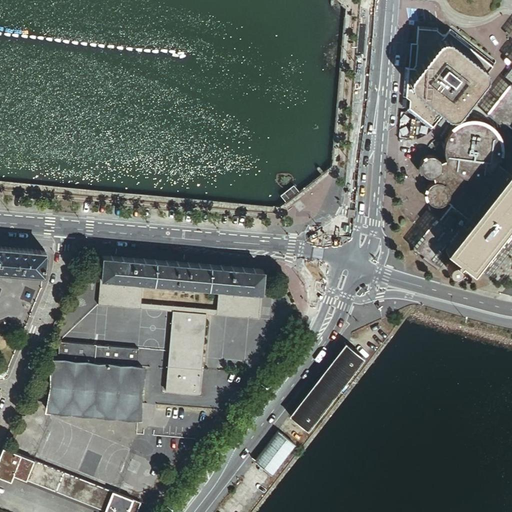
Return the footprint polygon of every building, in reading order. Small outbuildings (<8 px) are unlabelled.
[(425,209),(402,238),(403,240),(412,247),(410,250),(415,257),(418,252),(423,256),(421,259),(436,271),(450,254),(442,247),(446,241),(473,262),(471,266),(482,274),(483,271),(491,277),(511,249),(511,235),(496,223),(511,202),(511,22),(504,33),(511,39),(511,42),(502,55),(508,60),(505,64),(510,68),(508,72),(511,75),(511,84),(511,86),(507,83),(484,113),(511,135),(511,168),(508,174),(494,163),(496,159),(498,155),(499,150),(499,145),(497,139),(496,136),(494,132),(491,128),(488,125),(483,123),(478,121),(474,120),(468,120),(464,121),(461,122),(457,124),(453,127),(450,129),(447,134),(445,138),(443,144),(443,150),(444,155),(446,159),(439,161),(437,159),(436,157),(434,156),(430,155),(426,155),(423,156),(421,158),(419,161),(418,162),(417,165),(417,168),(418,171),(420,173),(422,175),(425,177),(428,178),(430,178),(431,177),(433,182),(430,183),(429,184),(427,187),(426,189),(425,191),(425,194),(426,198),(428,200),(431,203),(434,204),(435,204),(438,204),(441,204),(443,203),(445,201),(451,206),(441,220),(425,209)] [(434,30),(416,28),(412,68),(406,68),(404,99),(408,99),(407,107),(431,127),(441,114),(444,116),(455,117),(485,79),(485,74),(491,67),(447,32),(443,37),(434,30)] [(442,247),(450,254),(456,258),(454,260),(452,260),(449,260),(447,262),(446,263),(446,265),(445,267),(446,269),(448,271),(450,272),(454,272),(455,272),(456,270),(458,267),(458,266),(458,264),(457,262),(459,260),(471,269),(472,267),(471,266),(473,262),(446,241),(442,247)] [(45,251),(0,246),(0,270),(43,274),(45,251)] [(260,293),(262,270),(102,256),(100,279),(110,280),(142,282),(219,289),(250,292),(260,293)] [(108,306),(110,280),(100,279),(98,305),(108,306)] [(142,282),(110,280),(108,306),(140,309),(140,303),(142,282)] [(250,292),(219,289),(217,310),(249,313),(250,292)] [(250,292),(249,313),(248,318),(258,319),(260,293),(250,292)] [(217,310),(140,303),(140,309),(172,311),(205,314),(216,315),(217,310)] [(198,393),(205,314),(172,311),(165,391),(198,393)] [(59,341),(57,359),(137,366),(138,348),(59,341)] [(343,345),(288,415),(304,428),(359,358),(343,345)] [(137,366),(57,359),(52,359),(51,369),(50,378),(47,410),(138,418),(143,367),(137,366)] [(6,375),(8,369),(0,365),(0,378),(1,378),(3,377),(5,376),(6,375)] [(40,377),(50,378),(51,369),(41,368),(40,377)] [(275,432),(267,443),(274,448),(269,455),(278,462),(292,444),(275,432)] [(274,448),(267,443),(253,461),(269,474),(278,462),(269,455),(274,448)] [(20,454),(3,447),(0,455),(0,476),(10,481),(11,477),(20,454)] [(104,511),(113,491),(20,454),(11,477),(101,511),(104,511)] [(127,511),(133,499),(113,491),(104,511),(127,511)] [(137,511),(141,502),(133,499),(127,511),(137,511)]
